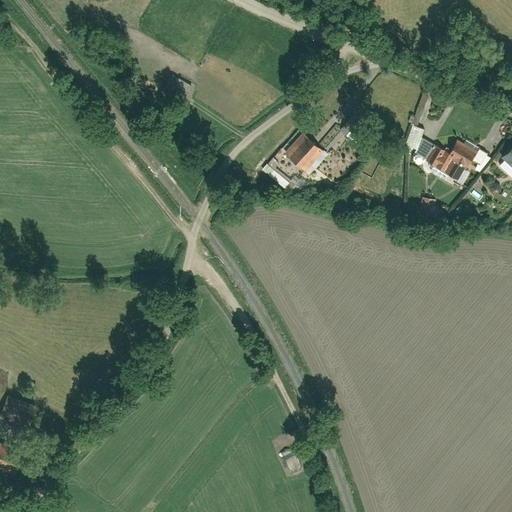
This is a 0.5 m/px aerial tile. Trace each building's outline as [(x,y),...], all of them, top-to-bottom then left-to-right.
[(177,77),(173,85),(187,93),(192,85),(177,77)] [(410,113),(408,121),(417,124),(427,95),(421,93),(414,114),(410,113)] [(359,104),(327,144),(342,157),(375,116),(359,104)] [(411,127),(405,146),(416,149),(422,131),(411,127)] [(300,133),(281,154),(306,176),(325,154),(300,133)] [(351,149),(361,156),(372,141),(363,134),(351,149)] [(422,139),(415,153),(425,158),(432,145),(422,139)] [(433,145),(424,161),(458,181),(466,168),(467,169),(476,154),(457,143),(450,154),(433,145)] [(511,178),(511,146),(501,158),(505,161),(500,167),(511,178)] [(473,164),(480,166),(485,154),(478,151),(473,164)] [(288,190),(298,179),(275,158),(264,170),(288,190)] [(421,202),(419,217),(434,219),(436,204),(421,202)] [(6,398),(0,415),(0,419),(26,428),(32,407),(6,398)] [(0,447),(0,471),(12,476),(21,456),(0,447)]
